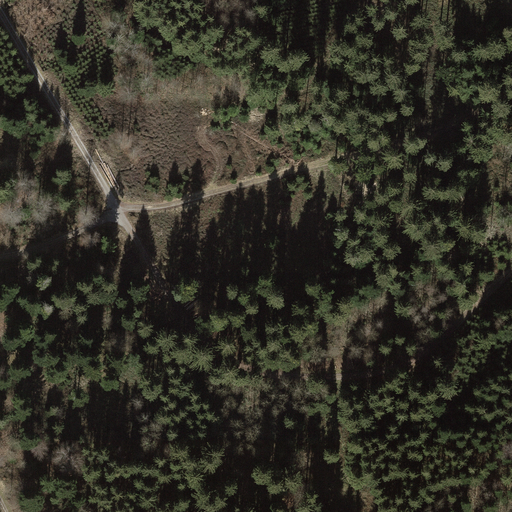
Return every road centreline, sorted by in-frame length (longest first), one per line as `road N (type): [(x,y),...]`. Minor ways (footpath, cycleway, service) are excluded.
road 1 (track): [(511,270),(443,337),(399,365),(351,376),(271,375),(239,364),(194,330),(116,209)]
road 2 (track): [(116,209),(188,199),(410,140),(511,90)]
road 3 (track): [(0,10),(116,209)]
road 4 (track): [(116,209),(82,230),(0,257)]
